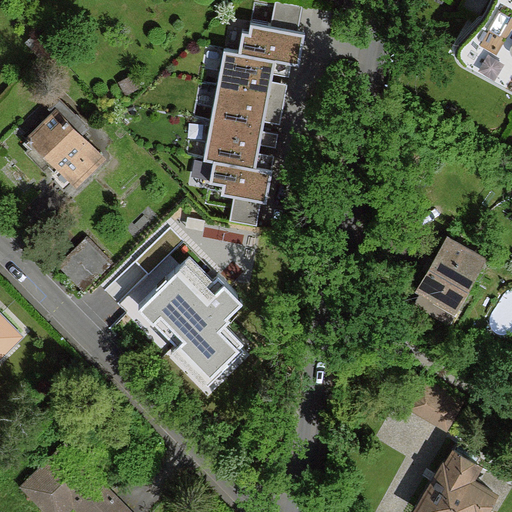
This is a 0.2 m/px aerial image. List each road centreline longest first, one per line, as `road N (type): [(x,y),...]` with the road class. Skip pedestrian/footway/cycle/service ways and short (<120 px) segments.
road 1 (residential): [(301,511),(383,0)]
road 2 (residential): [(0,249),(253,511)]
road 3 (unknown): [(325,362),(430,433)]
